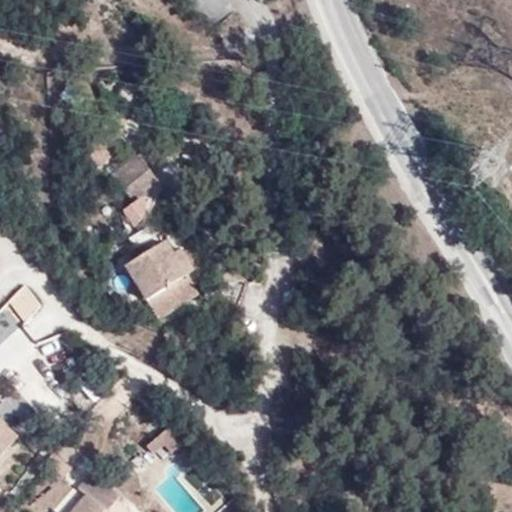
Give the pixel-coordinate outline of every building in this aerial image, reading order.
[(137,161),(134,157),(115,174),(135,196),(159,174),(143,157),(137,161)] [(134,224),(152,207),(139,193),(121,210),(134,224)] [(172,256),(164,242),(126,268),(155,316),(194,290),(184,276),(190,272),(177,252),(172,256)] [(23,288),(11,300),(25,316),(38,304),(23,288)] [(0,465),(23,441),(1,421),(0,421),(0,465)] [(179,463),(192,452),(177,436),(153,456),(159,464),(172,455),(179,463)] [(60,453),(77,472),(87,461),(71,443),(60,453)] [(60,453),(51,462),(70,480),(77,472),(60,453)] [(77,511),(125,511),(118,505),(123,499),(95,473),(80,489),(87,496),(75,507),(78,511),(77,511)] [(80,489),(58,511),(77,511),(78,511),(75,507),(87,496),(80,489)]
